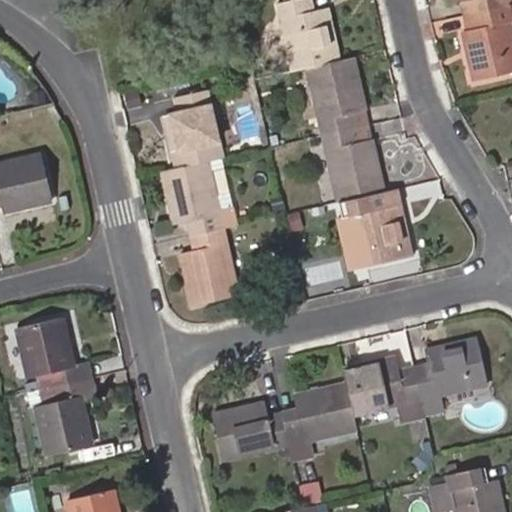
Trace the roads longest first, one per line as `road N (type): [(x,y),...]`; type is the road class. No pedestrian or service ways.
road 1 (residential): [(160,356),(511,281)]
road 2 (residential): [(0,5),(58,43),(102,98),(135,250)]
road 3 (residential): [(399,0),(427,115),(511,260)]
road 4 (residential): [(160,356),(195,511)]
road 5 (residential): [(135,250),(0,280)]
